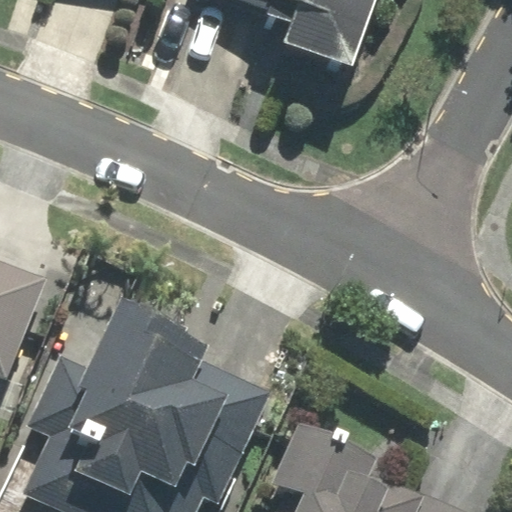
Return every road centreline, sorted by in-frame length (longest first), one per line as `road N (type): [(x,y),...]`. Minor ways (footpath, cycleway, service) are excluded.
road 1 (residential): [(406,277),(0,108)]
road 2 (residential): [(511,58),(406,277)]
road 3 (residential): [(511,355),(406,277)]
